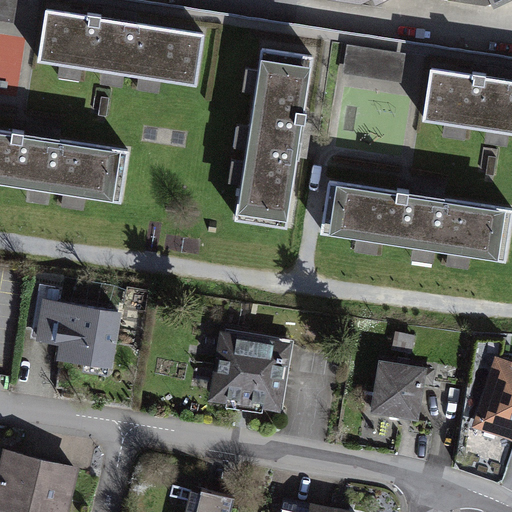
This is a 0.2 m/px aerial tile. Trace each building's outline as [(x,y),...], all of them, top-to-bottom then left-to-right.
[(16,0),(0,0),(0,20),(13,22),(16,0)] [(47,5),(39,59),(194,82),(202,29),(94,12),(47,5)] [(405,55),(346,46),(343,73),(401,82),(405,55)] [(313,55),(259,47),(233,217),(287,225),(300,137),(313,55)] [(256,52),(243,50),(238,81),(251,83),(256,52)] [(433,64),(425,117),(511,130),(511,75),(481,71),(433,64)] [(106,111),(110,90),(95,88),(91,108),(106,111)] [(0,126),(0,180),(123,200),(131,146),(0,126)] [(494,170),(497,150),(482,147),(479,168),(494,170)] [(331,177),(323,230),(507,258),(511,226),(511,204),(403,188),(331,177)] [(113,365),(122,307),(42,296),(36,337),(58,340),(56,357),(113,365)] [(280,410),(291,340),(221,329),(210,400),(280,410)] [(511,363),(494,358),(472,427),(511,439),(511,363)] [(426,370),(379,363),(372,414),(407,419),(419,421),(426,370)] [(0,507),(21,511),(66,511),(78,464),(5,447),(0,466),(0,507)] [(226,511),(231,493),(173,480),(168,503),(183,507),(182,511),(226,511)] [(354,511),(285,499),(282,511),(354,511)]
